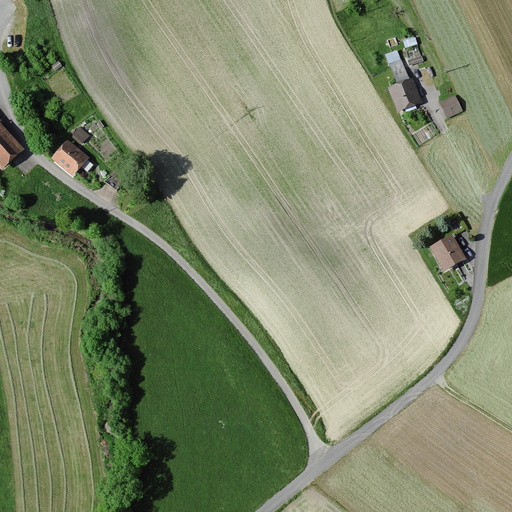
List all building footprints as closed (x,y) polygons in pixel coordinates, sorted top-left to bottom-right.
[(397,87),(388,91),(398,115),(422,104),(412,82),(409,83),(397,53),(384,58),(397,87)] [(421,58),(409,63),(411,68),(423,63),(421,58)] [(439,106),(446,122),(462,114),(455,99),(439,106)] [(0,125),(2,123),(0,121),(0,174),(1,175),(23,154),(0,128),(0,125)] [(90,138),(81,130),(72,139),(81,147),(90,138)] [(87,159),(67,144),(51,164),(72,180),(87,159)] [(466,263),(451,239),(429,252),(445,276),(466,263)]
